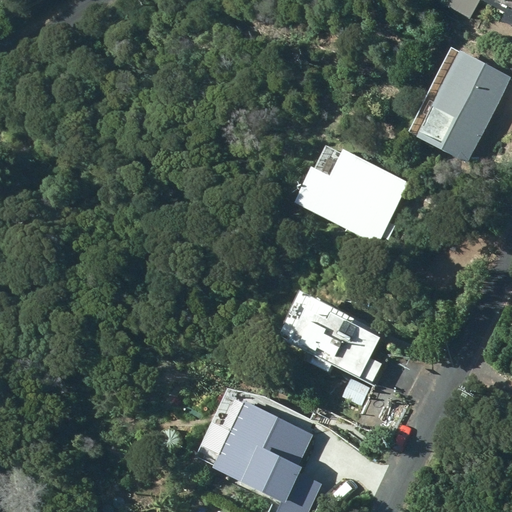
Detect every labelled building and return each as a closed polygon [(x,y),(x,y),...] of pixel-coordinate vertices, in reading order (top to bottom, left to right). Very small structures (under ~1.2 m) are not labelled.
[(449,0),(446,6),(471,17),(479,0),(449,0)] [(511,0),(492,0),(511,9),(511,0)] [(468,163),(510,78),(460,53),(418,138),(468,163)] [(408,191),(330,155),(303,214),(381,250),(408,191)] [(372,387),(382,365),(369,359),(380,336),(303,299),(281,343),(312,359),(309,365),(327,374),(330,367),(372,387)] [(209,477),(274,510),(272,511),(309,511),(319,493),(298,482),(315,449),(244,412),(209,477)]
